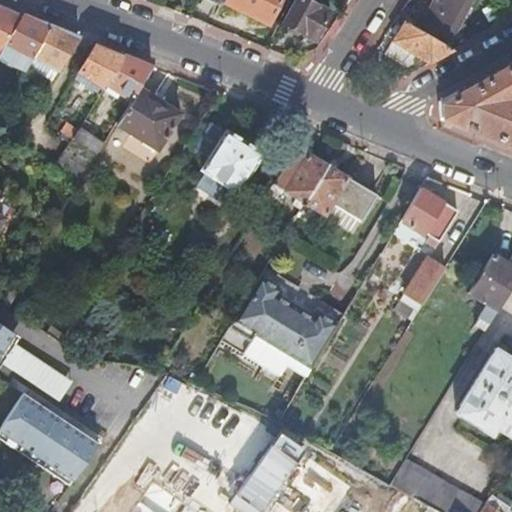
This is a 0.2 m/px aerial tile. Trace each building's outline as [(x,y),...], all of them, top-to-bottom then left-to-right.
[(213,0),(222,4),(224,2),(268,24),(279,0),(213,0)] [(304,0),(295,0),(282,23),(313,41),(328,14),(304,0)] [(434,0),(418,31),(434,40),(435,38),(449,46),(468,9),(451,0),(434,0)] [(451,0),(468,9),(472,0),(451,0)] [(0,6),(0,49),(21,15),(0,6)] [(29,18),(21,15),(0,49),(0,51),(12,59),(26,67),(33,54),(49,26),(29,18)] [(418,31),(403,22),(383,54),(401,66),(409,53),(428,64),(452,51),(434,40),(418,31)] [(55,29),(49,26),(33,54),(38,57),(59,70),(78,38),(55,29)] [(93,44),(77,72),(102,87),(122,55),(99,46),(93,44)] [(0,62),(7,67),(12,59),(0,51),(0,62)] [(126,57),(122,55),(102,87),(115,96),(118,92),(129,99),(136,89),(150,67),(126,57)] [(52,81),(59,70),(38,57),(31,68),(52,81)] [(511,61),(441,102),(442,118),(511,146),(511,61)] [(136,89),(129,99),(114,123),(156,150),(178,116),(136,89)] [(65,122),(60,131),(71,139),(77,130),(65,122)] [(224,131),(223,132),(209,123),(194,149),(207,158),(200,169),(235,192),(260,154),(224,131)] [(101,144),(78,128),(77,130),(71,139),(94,155),(101,144)] [(52,167),(76,184),(93,156),(70,139),(52,167)] [(325,165),(295,146),(272,184),(303,203),(325,165)] [(347,177),(325,165),(303,203),(324,215),(331,203),(359,219),(374,194),(346,178),(347,177)] [(443,203),(419,188),(399,220),(436,243),(455,213),(442,205),(443,203)] [(0,200),(0,216),(2,218),(10,216),(13,210),(11,202),(3,197),(0,200)] [(352,231),(359,219),(331,203),(324,215),(352,231)] [(487,325),(511,284),(511,267),(490,254),(466,292),(486,304),(477,319),(487,325)] [(420,304),(442,270),(425,258),(402,292),(420,304)] [(280,289),(259,276),(218,345),(276,380),(285,366),(304,377),(336,324),(314,310),(310,316),(276,295),(280,289)] [(0,365),(60,401),(71,380),(11,342),(17,332),(0,320),(0,365)] [(511,360),(494,349),(454,414),(489,435),(493,427),(511,438),(511,360)] [(99,444),(25,395),(0,431),(0,439),(70,487),(99,444)] [(309,460),(293,485),(312,497),(330,509),(333,511),(350,486),(309,460)] [(403,460),(387,486),(409,498),(433,511),(478,511),(483,506),(403,460)] [(194,511),(153,483),(132,511),(194,511)] [(490,496),(483,506),(478,511),(506,511),(509,509),(490,496)] [(327,511),(330,509),(312,497),(301,511),(327,511)] [(290,511),(277,503),(270,511),(290,511)]
